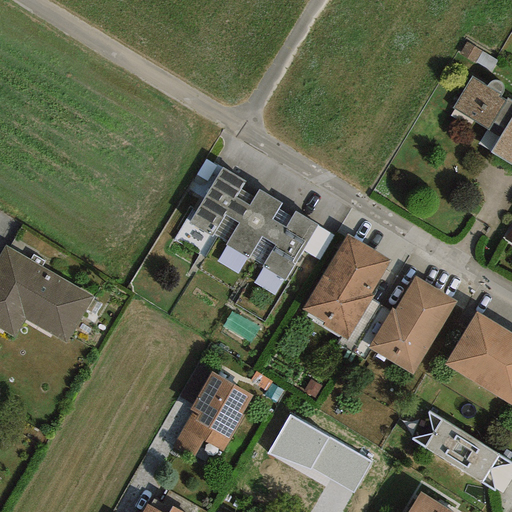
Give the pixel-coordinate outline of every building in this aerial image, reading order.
[(511,166),(511,102),(507,99),(505,101),(500,97),(501,95),(501,94),(502,92),(503,90),(502,88),(502,86),(500,84),(498,82),(495,81),(493,81),(491,81),(489,83),(487,85),(486,86),(486,87),(471,77),(452,108),(488,131),(492,123),(503,129),(490,153),(511,166)] [(235,197),(245,181),(221,167),(188,223),(211,237),(224,215),(235,197)] [(271,219),(281,204),(258,190),(249,205),(235,197),(224,215),(238,223),(225,245),(248,258),(261,237),(271,219)] [(318,225),(295,211),(285,227),(271,219),(261,237),(275,245),(262,267),(284,280),(318,225)] [(373,295),(370,293),(390,261),(346,235),(301,310),(324,323),(322,325),(346,340),(373,295)] [(5,246),(0,253),(0,330),(13,339),(24,319),(65,344),(93,297),(5,246)] [(391,308),(368,348),(412,374),(456,302),(414,276),(394,310),(391,308)] [(511,333),(476,312),(444,365),(511,405),(511,333)] [(202,441),(222,452),(243,415),(241,414),(252,395),(210,372),(189,410),(191,411),(173,445),(193,457),(202,441)] [(441,418),(428,411),(427,413),(431,432),(431,434),(411,438),(410,440),(424,448),(441,418)] [(289,415),(267,454),(310,470),(311,468),(353,493),(370,462),(289,415)] [(502,494),(511,477),(511,464),(441,418),(424,448),(493,491),(494,489),(502,494)] [(451,511),(420,492),(407,511),(451,511)]
